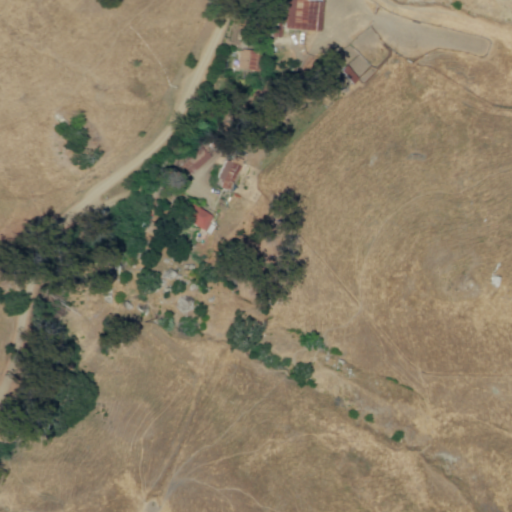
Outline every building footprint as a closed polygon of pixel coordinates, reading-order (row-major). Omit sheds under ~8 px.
[(325,0),(292,0),(289,27),(321,32),(325,0)] [(242,52),(266,54),(264,73),(240,70),(242,52)] [(348,67),(334,80),(345,92),(359,78),(348,67)] [(233,161),(246,170),(233,192),(219,184),(233,161)] [(190,200),(219,217),(210,233),(181,216),(190,200)]
